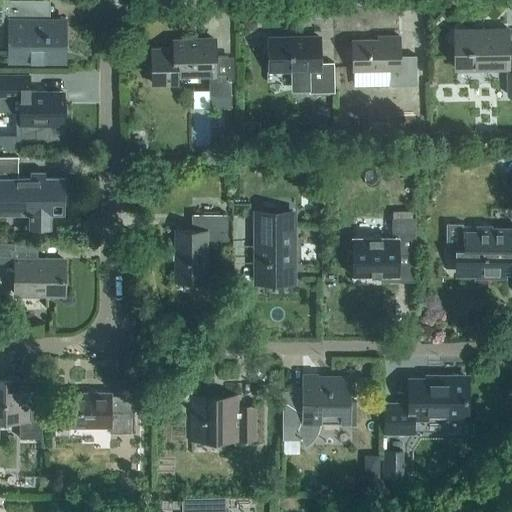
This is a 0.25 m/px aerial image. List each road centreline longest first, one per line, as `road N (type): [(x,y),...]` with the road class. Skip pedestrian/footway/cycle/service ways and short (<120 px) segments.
road 1 (residential): [(104,343),(106,2),(232,0)]
road 2 (residential): [(511,353),(104,343)]
